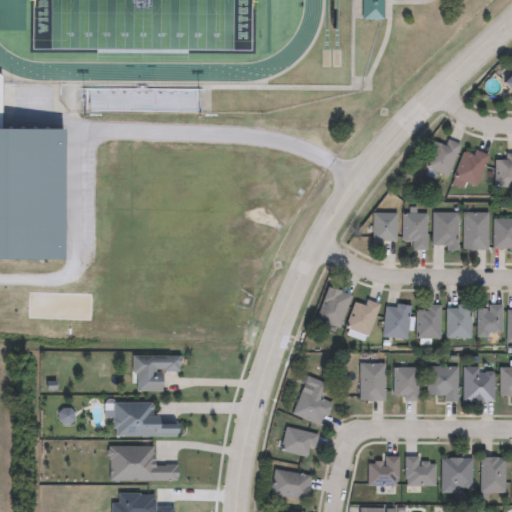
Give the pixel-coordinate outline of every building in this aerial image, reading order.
[(361,0),(361,22),(383,22),(383,0),(361,0)] [(243,51),(243,45),(234,45),(234,12),(216,12),(216,22),(205,23),(205,52),(243,51)] [(511,95),(511,75),(502,85),(511,95)] [(0,127),(60,128),(59,259),(0,258),(0,127)] [(423,167),(433,141),(443,145),(445,139),(458,144),(447,175),(423,167)] [(474,186),(452,177),(463,148),(486,156),(474,186)] [(511,187),(494,187),(494,159),(504,159),(504,153),(511,153),(511,187)] [(370,233),(367,233),(367,212),(394,212),(394,243),(370,243),(370,233)] [(430,212),(455,212),(455,248),(430,248),(430,212)] [(460,249),(460,212),(485,212),(485,249),(460,249)] [(400,242),(400,213),(424,213),(424,249),(409,249),(410,242),(400,242)] [(511,219),(511,248),(490,248),(490,219),(511,219)] [(349,293),(339,327),(314,319),(325,286),(349,293)] [(345,329),(352,301),(363,303),(364,300),(376,303),(368,335),(345,329)] [(383,304),(406,304),(406,337),(383,337),(383,304)] [(439,304),(439,337),(415,337),(415,309),(423,309),(423,304),(439,304)] [(444,337),(444,304),(469,304),(469,337),(444,337)] [(500,304),(500,333),(474,333),(474,304),(500,304)] [(161,392),(133,392),(133,356),(179,356),(179,372),(161,372),(161,392)] [(357,399),(357,362),(382,362),(382,399),(357,399)] [(392,366),(416,366),(416,400),(401,400),(401,395),(392,395),(392,366)] [(424,366),(455,366),(455,397),(424,397),(424,366)] [(511,366),(511,396),(497,396),(497,366),(511,366)] [(461,401),(461,368),(491,368),(491,401),(461,401)] [(291,414),(303,376),(325,383),(320,399),(329,402),(321,424),(291,414)] [(113,418),(104,418),(104,403),(158,403),(159,419),(177,419),(177,436),(113,436),(113,418)] [(309,458),(278,450),(285,426),(315,434),(309,458)] [(108,481),(107,446),(153,445),(153,462),(176,462),(176,480),(108,481)] [(502,492),(478,492),(478,456),(502,456),(502,492)] [(469,457),(469,491),(439,491),(439,457),(469,457)] [(396,458),(396,485),(365,485),(365,458),(396,458)] [(433,485),(403,485),(403,459),(433,459),(433,485)] [(269,494),(273,469),(308,474),(305,499),(269,494)]
